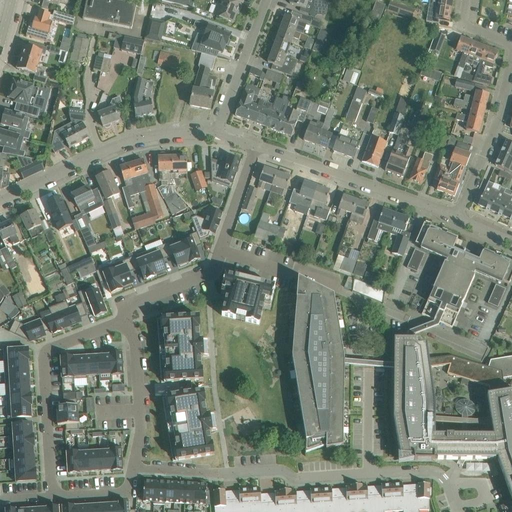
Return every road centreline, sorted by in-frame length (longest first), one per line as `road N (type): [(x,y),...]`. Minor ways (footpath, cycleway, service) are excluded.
road 1 (residential): [(126,320),(42,352),(50,497)]
road 2 (residential): [(217,135),(148,134),(115,143),(0,201)]
road 3 (residential): [(426,205),(256,145)]
road 4 (residential): [(385,310),(482,353),(511,286)]
road 5 (residential): [(367,473),(361,301)]
road 6 (residential): [(511,61),(507,101),(458,217)]
road 7 (residential): [(367,473),(216,474)]
road 8 (residential): [(132,468),(140,416),(126,320)]
road 9 (residential): [(217,135),(266,0)]
road 10 (residential): [(126,320),(122,306),(212,273),(220,250)]
